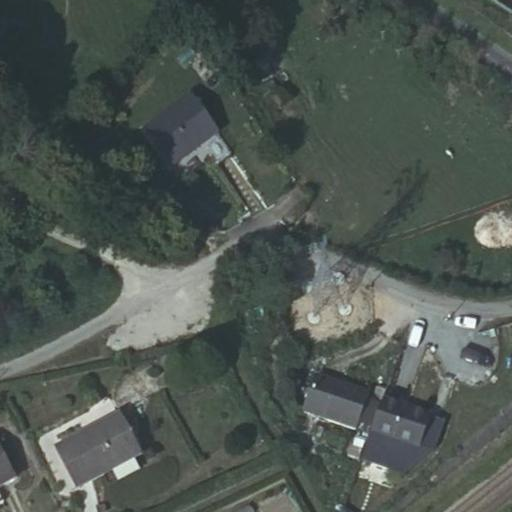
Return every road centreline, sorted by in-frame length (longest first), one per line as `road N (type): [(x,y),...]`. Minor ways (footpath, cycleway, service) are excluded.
road 1 (track): [(0,374),(130,300),(209,274),(261,236)]
road 2 (tertiary): [(511,81),(382,0)]
